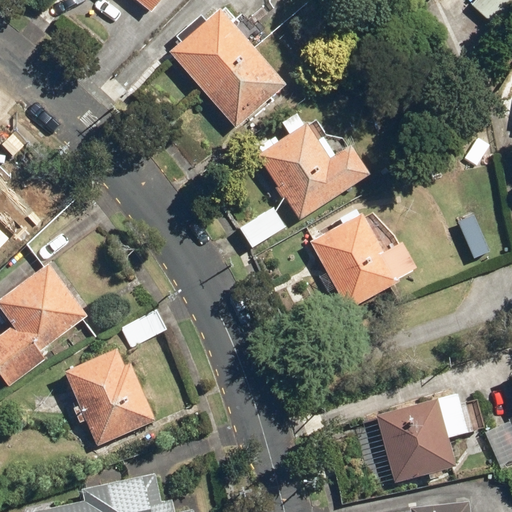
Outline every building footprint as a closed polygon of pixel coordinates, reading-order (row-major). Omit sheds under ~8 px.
[(143,0),(155,10),(163,0),(143,0)] [(289,78),(224,4),(171,49),(236,124),(289,78)] [(286,116),(292,127),(261,146),(302,216),(375,174),(356,141),(338,151),(316,113),(306,119),(299,109),(286,116)] [(424,268),(402,224),(393,228),(383,208),(370,215),(365,205),(312,232),(349,306),(424,268)] [(276,207),(244,227),(254,244),(287,224),(276,207)] [(473,211),(456,218),(475,258),(491,250),(473,211)] [(0,298),(16,321),(0,333),(0,370),(11,385),(48,357),(42,349),(92,311),(52,259),(0,298)] [(128,362),(119,344),(66,368),(100,442),(159,415),(134,359),(128,362)] [(398,482),(461,465),(453,436),(473,430),(461,387),(379,410),(398,482)] [(511,417),(485,429),(500,467),(511,462),(511,417)] [(32,511),(198,511),(197,505),(179,509),(176,496),(167,498),(164,485),(161,469),(82,484),(85,500),(32,510),(32,511)] [(488,511),(486,495),(412,503),(412,511),(488,511)]
